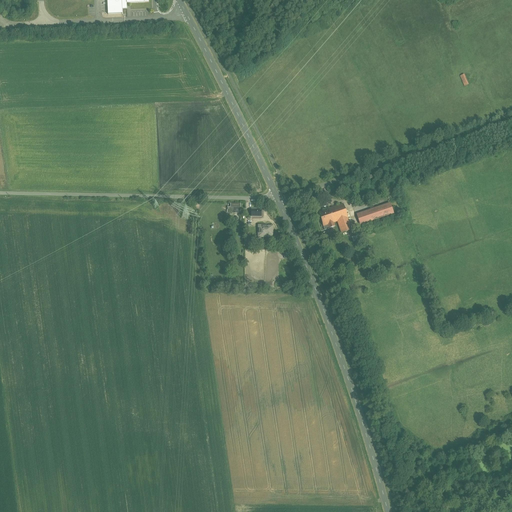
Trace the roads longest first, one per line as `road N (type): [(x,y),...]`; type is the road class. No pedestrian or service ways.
road 1 (tertiary): [(278,201),(313,282),(387,511)]
road 2 (unclassified): [(0,194),(275,194)]
road 3 (unclassified): [(511,121),(278,201)]
road 4 (tertiary): [(179,0),(275,194)]
